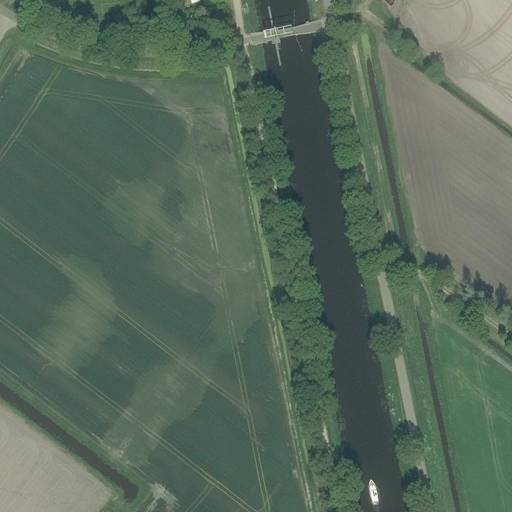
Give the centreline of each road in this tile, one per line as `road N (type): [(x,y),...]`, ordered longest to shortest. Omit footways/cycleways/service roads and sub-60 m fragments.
road 1 (track): [(234,0),(339,511)]
road 2 (unclassified): [(426,511),(334,25)]
road 3 (unclassified): [(251,40),(137,53),(80,44),(11,17)]
